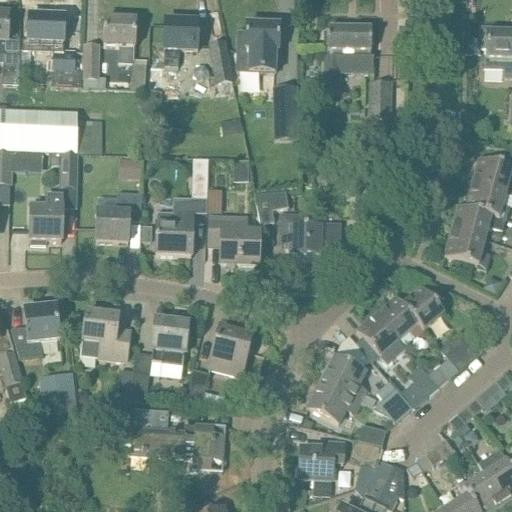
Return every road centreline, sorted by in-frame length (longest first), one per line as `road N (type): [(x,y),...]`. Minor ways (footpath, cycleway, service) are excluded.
road 1 (residential): [(313,332),(206,298),(74,280),(0,281)]
road 2 (residential): [(441,0),(434,127),(417,199),(388,255)]
road 3 (residential): [(313,332),(269,424),(271,511)]
road 4 (residential): [(511,364),(503,314),(388,255)]
